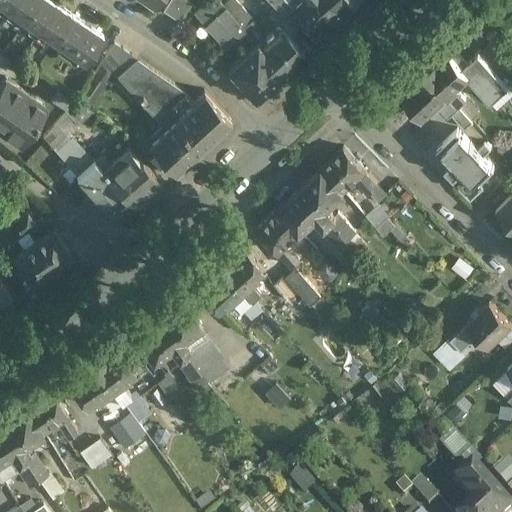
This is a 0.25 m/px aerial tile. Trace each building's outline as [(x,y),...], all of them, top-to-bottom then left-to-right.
[(15,0),(0,0),(0,3),(1,4),(0,5),(0,12),(4,16),(15,0)] [(15,0),(4,16),(12,21),(16,15),(24,20),(37,0),(15,0)] [(57,4),(50,0),(37,0),(24,20),(31,25),(27,31),(35,37),(57,4)] [(192,3),(187,0),(170,0),(163,11),(179,22),(192,3)] [(222,4),(218,0),(206,0),(193,13),(225,48),(241,34),(252,46),(256,41),(251,36),(243,27),(222,4)] [(252,19),(235,0),(226,0),(222,4),(243,27),(248,22),(252,19)] [(342,12),(330,0),(303,0),(300,3),(297,0),(293,0),(290,3),(295,8),(294,9),(317,35),(342,12)] [(330,0),(342,12),(355,0),(330,0)] [(57,4),(35,37),(44,42),(48,36),(55,41),(72,15),(57,4)] [(103,36),(72,15),(55,41),(62,46),(58,52),(73,62),(78,56),(86,62),(103,36)] [(304,52),(281,27),(276,31),(264,17),(255,26),(264,35),(256,41),(283,71),(304,52)] [(257,31),(248,22),(243,27),(251,36),(257,31)] [(283,71),(256,41),(252,46),(227,68),(254,98),(283,71)] [(137,59),(114,43),(101,62),(116,77),(118,76),(137,59)] [(508,63),(492,47),(481,57),(497,73),(508,63)] [(470,75),(448,50),(425,71),(447,94),(455,87),(458,83),(459,85),(470,75)] [(497,73),(481,57),(472,66),(488,82),(497,73)] [(177,84),(137,59),(118,76),(160,122),(170,133),(174,128),(153,105),(177,84)] [(425,71),(402,92),(424,116),(435,107),(434,105),(438,102),(447,94),(425,71)] [(46,105),(5,77),(0,83),(0,125),(22,141),(46,105)] [(204,90),(193,100),(177,84),(153,105),(174,128),(170,133),(160,122),(158,124),(150,131),(149,132),(159,143),(154,147),(175,170),(214,134),(216,135),(226,126),(225,124),(226,123),(226,115),(204,90)] [(465,98),(455,87),(447,94),(457,106),(465,98)] [(457,106),(447,94),(438,102),(448,113),(457,106)] [(504,139),(469,101),(431,136),(441,147),(435,153),(460,180),(504,139)] [(158,124),(152,118),(144,125),(150,131),(158,124)] [(87,165),(52,125),(43,136),(69,165),(77,174),(87,165)] [(365,170),(343,146),(320,167),(321,168),(343,192),(343,191),(342,190),(355,179),(364,170),(365,170)] [(128,148),(104,170),(114,182),(139,160),(128,148)] [(114,182),(113,183),(135,207),(163,182),(142,158),(114,182)] [(104,170),(94,159),(87,165),(77,174),(76,174),(77,175),(118,222),(135,207),(113,183),(114,182),(104,170)] [(69,165),(60,174),(68,183),(77,175),(76,174),(77,174),(69,165)] [(343,192),(321,168),(300,188),(330,221),(335,216),(334,215),(334,214),(327,206),(343,192)] [(377,184),(364,170),(355,179),(368,192),(377,184)] [(368,192),(359,201),(367,209),(385,193),(377,184),(368,192)] [(330,221),(300,188),(278,208),(277,207),(299,232),(316,216),(323,225),(325,226),(330,221)] [(511,194),(495,211),(511,227),(511,194)] [(277,207),(254,228),(276,251),(285,243),(298,231),(299,232),(277,207)] [(12,209),(3,217),(8,224),(18,217),(12,209)] [(27,211),(18,217),(26,229),(35,222),(27,211)] [(355,232),(337,212),(334,214),(334,215),(335,216),(330,221),(347,240),(355,232)] [(26,229),(18,217),(8,224),(16,236),(26,229)] [(387,217),(376,228),(383,236),(395,225),(387,217)] [(347,240),(330,221),(325,226),(323,225),(320,227),(339,247),(347,240)] [(53,225),(33,239),(51,265),(71,252),(53,225)] [(33,239),(13,252),(31,279),(51,265),(33,239)] [(298,257),(285,243),(276,251),(289,265),(298,257)] [(242,244),(220,264),(251,299),(260,292),(249,280),(264,267),(242,244)] [(472,268),(455,250),(447,258),(464,276),(472,268)] [(251,299),(220,264),(197,284),(219,308),(233,295),(243,306),(251,299)] [(319,296),(294,267),(284,276),(298,292),(309,305),(319,296)] [(282,275),(272,284),(287,301),(298,292),(284,276),(282,275)] [(201,323),(182,296),(158,314),(185,352),(191,347),(190,346),(183,336),(201,323)] [(489,301),(450,340),(461,350),(477,335),(488,346),(511,324),(489,301)] [(158,314),(134,332),(152,358),(171,345),(178,355),(179,356),(185,352),(158,314)] [(214,373),(193,343),(190,346),(191,347),(185,352),(199,372),(200,372),(206,379),(214,373)] [(117,344),(93,361),(121,400),(130,393),(120,381),(136,370),(117,344)] [(185,352),(179,356),(178,355),(175,357),(190,379),(199,372),(185,352)] [(93,361),(68,379),(87,405),(102,394),(111,407),(121,400),(93,361)] [(511,363),(507,369),(511,373),(511,383),(503,393),(511,401),(511,400),(511,363)] [(177,393),(165,376),(157,382),(169,399),(177,393)] [(50,387),(24,404),(42,432),(43,431),(42,430),(57,420),(67,414),(50,387)] [(125,399),(132,409),(110,426),(125,447),(147,432),(139,421),(153,411),(137,390),(125,399)] [(24,405),(1,421),(18,448),(24,444),(42,432),(24,404),(24,405)] [(67,414),(57,420),(68,437),(78,431),(67,414)] [(442,417),(433,425),(443,437),(453,429),(442,417)] [(1,421),(0,421),(0,459),(11,452),(18,448),(1,421)] [(481,460),(453,429),(443,437),(444,438),(440,441),(455,458),(461,458),(466,465),(474,466),(481,460)] [(124,449),(111,430),(99,438),(110,453),(113,457),(124,449)] [(99,438),(83,451),(94,466),(110,453),(99,438)] [(48,474),(33,451),(30,453),(24,444),(18,448),(39,480),(48,474)] [(39,480),(18,448),(11,452),(18,462),(15,464),(29,486),(39,480)] [(493,488),(474,466),(466,465),(464,465),(460,469),(459,471),(459,472),(453,477),(457,481),(455,483),(474,505),(475,505),(481,511),(511,511),(511,509),(493,488)] [(49,473),(48,474),(39,480),(52,499),(62,491),(49,473)] [(420,476),(411,485),(428,504),(437,496),(420,476)] [(411,487),(405,479),(397,486),(404,494),(411,487)]
